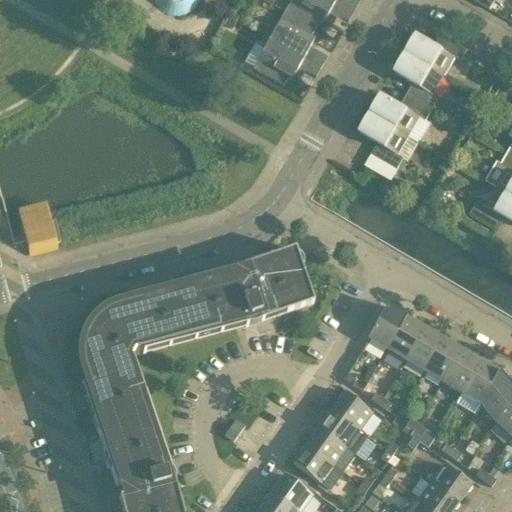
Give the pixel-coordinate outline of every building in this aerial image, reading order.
[(152,0),(157,9),(158,10),(167,16),(178,17),(189,14),(197,6),(198,0),(152,0)] [(328,16),(335,4),(327,0),(291,0),(284,13),(315,30),(324,13),(328,16)] [(491,0),(470,0),(490,11),(495,2),(491,0)] [(232,11),(228,19),(235,23),(239,15),(232,11)] [(284,13),(268,42),(303,61),(310,49),(305,47),(315,30),(284,13)] [(231,30),(235,23),(228,19),(224,26),(231,30)] [(406,56),(443,78),(454,59),(461,63),(467,52),(442,37),(435,47),(417,37),(406,56)] [(297,72),(303,61),(268,42),(252,71),(283,87),(292,70),(297,72)] [(432,97),(443,78),(406,56),(395,75),(413,86),(406,97),(432,112),(438,101),(432,97)] [(426,123),(432,112),(406,97),(400,108),(382,97),(371,116),(408,138),(419,119),(426,123)] [(408,138),(371,116),(360,135),(378,146),(371,157),(397,172),(403,161),(397,157),(408,138)] [(485,183),(496,189),(511,198),(511,158),(507,155),(500,166),(496,164),(485,183)] [(511,224),(511,198),(496,189),(485,207),(478,203),(470,216),(497,232),(504,220),(511,224)] [(50,225),(47,213),(17,221),(22,242),(25,243),(28,253),(60,245),(54,222),(50,225)] [(87,385),(80,387),(107,465),(95,469),(102,490),(105,489),(110,505),(107,506),(108,511),(180,511),(174,485),(168,486),(166,478),(126,360),(122,358),(126,350),(131,352),(251,321),(259,318),(260,324),(313,306),(294,252),(242,269),(244,275),(234,278),(232,272),(128,299),(129,306),(119,309),(115,310),(110,312),(107,314),(103,316),(99,318),(96,321),(93,325),(90,328),(88,332),(84,338),(82,344),(81,348),(81,353),(81,357),(81,361),(81,366),(82,370),(83,374),(87,385)] [(367,340),(386,351),(405,319),(386,308),(367,340)] [(424,330),(405,319),(386,351),(405,362),(424,330)] [(405,362),(424,373),(442,341),(424,330),(405,362)] [(461,352),(442,341),(424,373),(442,384),(461,352)] [(442,384),(461,395),(480,363),(461,352),(442,384)] [(498,374),(480,363),(461,395),(479,406),(498,374)] [(511,389),(498,374),(479,406),(494,424),(511,393),(511,389)] [(348,375),(343,382),(351,387),(355,381),(348,375)] [(511,435),(511,393),(494,424),(510,439),(511,435)] [(330,412),(359,433),(372,415),(343,394),(330,412)] [(370,402),(378,407),(383,401),(375,395),(370,402)] [(390,406),(383,401),(378,407),(386,413),(390,406)] [(367,439),(359,433),(330,412),(317,431),(346,451),(354,457),(367,439)] [(405,427),(413,433),(418,426),(410,420),(405,427)] [(224,437),(233,444),(244,429),(235,423),(224,437)] [(425,432),(418,426),(413,433),(421,438),(425,432)] [(333,468),(346,451),(317,431),(305,447),(333,468)] [(413,452),(419,444),(412,439),(406,447),(413,452)] [(385,452),(392,457),(397,449),(391,445),(385,452)] [(440,452),(448,458),(453,451),(445,446),(440,452)] [(341,474),(333,468),(305,447),(292,466),(328,492),(341,474)] [(461,457),(453,451),(448,458),(456,463),(461,457)] [(392,457),(385,452),(380,460),(386,465),(392,457)] [(443,466),(430,485),(458,505),(471,487),(443,466)] [(384,478),(391,483),(396,475),(390,470),(384,478)] [(475,478),(483,483),(488,477),(480,471),(475,478)] [(271,495),(294,511),(301,511),(312,497),(284,477),(271,495)] [(495,482),(488,477),(483,483),(491,489),(495,482)] [(385,490),(391,483),(384,478),(378,486),(385,490)] [(366,479),(360,487),(367,492),(372,484),(366,479)] [(430,511),(453,511),(458,505),(430,485),(428,487),(420,481),(410,494),(418,500),(417,502),(430,511)] [(361,500),(367,492),(360,487),(355,495),(361,500)] [(294,511),(271,495),(258,511),(294,511)] [(430,511),(417,502),(409,511),(430,511)]
